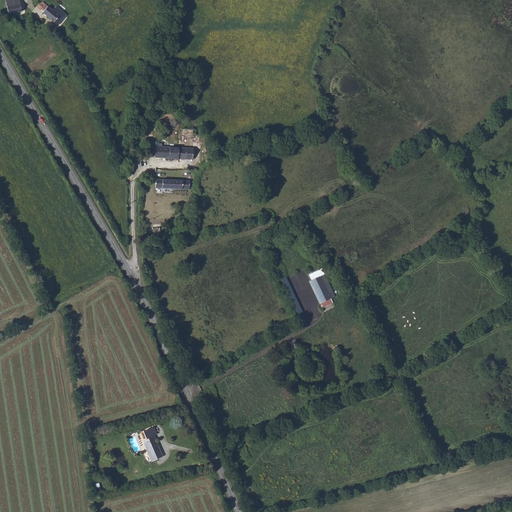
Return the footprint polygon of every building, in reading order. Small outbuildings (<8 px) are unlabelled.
[(19,0),(5,0),(8,14),(22,11),(19,0)] [(41,8),(45,4),(44,3),(43,2),(42,2),(41,2),(40,4),(39,3),(36,7),(40,10),(41,8)] [(48,6),(44,11),(43,12),(58,25),(66,15),(56,7),(53,10),(48,6)] [(197,143),(155,141),(155,156),(196,158),(196,157),(197,143)] [(154,188),(189,187),(189,178),(154,178),(154,188)] [(316,276),(328,298),(333,295),(322,273),(316,276)] [(316,276),(311,278),(323,301),(328,298),(316,276)] [(287,277),(282,279),(299,312),(304,310),(287,277)] [(138,432),(142,441),(147,438),(148,440),(144,442),(152,462),(163,457),(154,436),(156,434),(153,426),(138,432)] [(94,492),(101,490),(99,482),(92,484),(94,492)]
